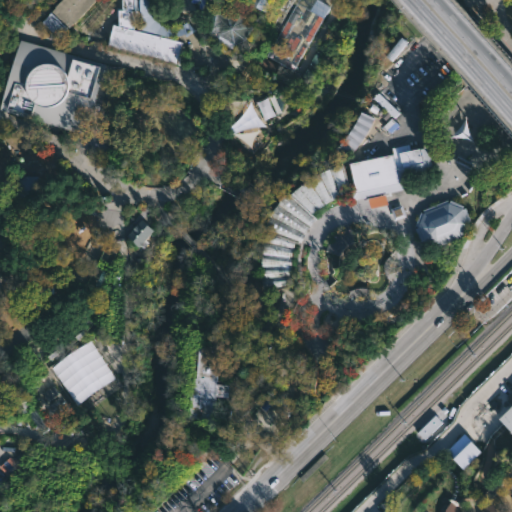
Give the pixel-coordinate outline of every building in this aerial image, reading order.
[(92,0),(59,36),(41,18),(58,0),(92,0)] [(147,0),(147,7),(148,14),(152,20),(157,24),(165,28),(172,28),(180,26),(187,21),(194,30),(185,34),(174,37),(174,40),(183,42),(179,53),(179,65),(105,46),(110,24),(115,25),(115,9),(119,9),(119,0),(147,0)] [(270,0),(264,10),(246,3),(245,0),(270,0)] [(269,58),(294,70),(319,19),(322,20),(328,8),(315,1),(310,10),(295,3),(269,58)] [(219,7),(218,11),(225,7),(243,14),(256,28),(250,40),(238,45),(235,44),(230,49),(214,40),(218,35),(212,34),(212,31),(203,30),(207,13),(211,14),(213,6),(219,7)] [(110,67),(91,136),(2,110),(21,40),(111,65),(110,67)] [(261,66),(273,72),(276,65),(264,59),(261,66)] [(263,120),(281,114),(276,96),(258,101),(263,120)] [(348,157),(346,159),(334,149),(344,139),(360,113),(375,119),(363,140),(348,157)] [(408,143),(409,150),(427,146),(432,168),(405,174),(408,188),(351,201),(348,191),(354,190),(348,163),(392,154),(391,147),(408,143)] [(341,197),(326,205),(313,216),(311,217),(315,220),(308,230),(306,232),(299,247),(294,245),(290,264),(293,285),(262,291),(260,275),(260,262),(265,235),(262,233),(269,216),(275,207),(280,200),(285,194),(288,197),(300,186),(315,176),(329,170),(343,166),(350,190),(346,192),(347,196),(341,197)] [(36,194),(36,199),(14,199),(14,176),(36,177),(36,194)] [(447,202),(449,199),(463,205),(461,208),(464,207),(470,221),(467,223),(460,237),(435,247),(419,241),(414,227),(420,211),(422,213),(423,212),(422,209),(447,199),(447,202)] [(395,219),(404,217),(402,206),(393,208),(395,219)] [(157,221),(167,229),(161,235),(157,232),(143,248),(128,236),(143,218),(149,223),(153,217),(157,221)] [(338,256),(324,251),(326,246),(330,240),(336,234),(350,229),(352,244),(345,248),(338,256)] [(55,277),(40,276),(39,293),(54,294),(55,277)] [(219,348),(216,382),(229,383),(228,396),(215,395),(213,419),(188,416),(191,376),(195,376),(197,347),(219,348)] [(113,379),(96,389),(85,370),(102,360),(113,379)] [(56,418),(68,411),(54,386),(42,393),(56,418)] [(511,431),(511,406),(500,419),(511,431)] [(418,432),(424,439),(442,423),(435,416),(418,432)] [(446,451),(464,469),(482,452),(464,434),(446,451)] [(17,466),(10,457),(0,466),(0,467),(7,475),(17,466)]
